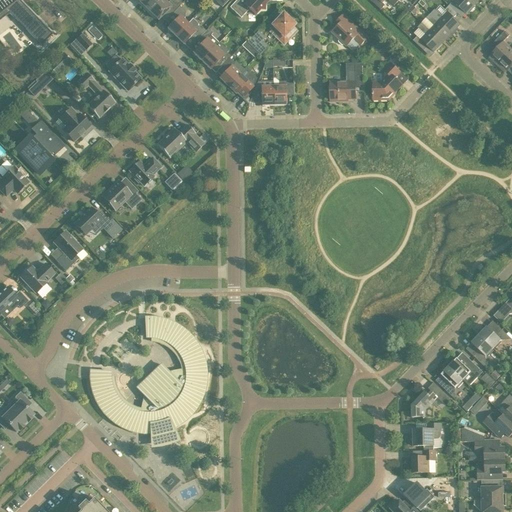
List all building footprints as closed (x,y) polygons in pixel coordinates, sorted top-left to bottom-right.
[(19,18),(25,25),(30,19),(12,2),(10,4),(7,0),(0,0),(0,12),(12,25),(19,18)] [(149,13),(161,0),(142,0),(139,3),(149,13)] [(172,15),(179,7),(181,5),(176,0),(171,0),(167,5),(161,0),(149,13),(158,21),(168,11),(172,15)] [(269,0),(237,0),(229,9),(240,19),(249,10),(255,16),(260,10),(264,10),(264,5),(269,0)] [(387,0),(394,6),(398,1),(396,0),(373,0),(372,2),(380,10),(385,6),(382,3),(384,0),(387,0)] [(466,14),(475,4),(469,0),(454,0),(453,2),(466,14)] [(187,25),(183,20),(185,18),(184,12),(179,7),(172,15),(177,19),(167,30),(175,38),(187,25)] [(430,14),(451,34),(460,24),(450,15),(445,19),(435,9),(430,14)] [(284,46),(292,37),(288,33),(295,26),(283,14),(271,26),(273,28),(269,32),(284,46)] [(442,43),(451,34),(430,14),(422,23),(442,43)] [(360,46),(367,39),(343,16),(338,21),(341,24),(332,33),(347,47),(354,40),(360,46)] [(198,40),(205,32),(200,27),(197,27),(197,24),(192,19),(187,25),(175,38),(183,46),(193,35),(198,40)] [(434,52),(442,43),(422,23),(417,28),(419,29),(414,34),(417,37),(413,41),(424,51),(428,47),(434,52)] [(34,40),(41,46),(52,35),(46,28),(34,40)] [(201,63),(215,48),(215,47),(219,43),(211,36),(212,34),(208,30),(205,32),(198,40),(202,44),(193,54),(201,63)] [(498,64),(510,51),(502,43),(509,36),(504,32),(495,42),(499,46),(489,56),(498,64)] [(86,50),(92,45),(82,34),(75,39),(86,50)] [(254,51),(261,43),(254,36),(247,44),(254,51)] [(221,68),(224,65),(229,59),(231,58),(226,54),(224,56),(215,48),(201,63),(210,71),(216,64),(221,68)] [(511,52),(510,51),(498,64),(507,72),(511,66),(511,52)] [(57,75),(71,61),(63,53),(49,66),(57,75)] [(121,61),(116,55),(105,65),(110,70),(109,72),(127,91),(141,79),(134,72),(135,71),(131,67),(130,67),(122,59),(121,61)] [(227,87),(240,75),(239,74),(244,69),(236,62),(234,64),(229,59),(224,65),(228,70),(219,80),(227,87)] [(330,103),(342,103),(342,101),(356,100),(356,79),(362,79),(362,63),(346,64),(346,83),(330,83),(330,103)] [(374,101),(389,101),(403,86),(395,79),(400,73),(391,64),(384,71),(388,75),(381,82),(373,83),(374,101)] [(103,91),(93,81),(94,81),(87,74),(77,83),(84,90),(88,86),(98,96),(87,107),(98,119),(104,113),(104,114),(109,109),(115,103),(103,91)] [(240,75),(227,87),(236,95),(248,83),(253,88),(256,82),(249,75),(245,80),(240,75)] [(273,79),(273,82),(273,107),(285,106),(285,88),(286,88),(286,83),(279,83),(275,79),(273,79)] [(261,107),(273,107),(273,82),(258,83),(254,93),(261,93),(261,107)] [(28,91),(34,97),(42,90),(36,83),(28,91)] [(78,116),(71,109),(59,120),(66,127),(62,130),(73,142),(80,136),(84,133),(84,132),(90,126),(79,114),(78,116)] [(54,155),(62,148),(39,123),(31,131),(35,135),(18,152),(32,167),(37,163),(41,168),(51,159),(46,154),(50,150),(54,155)] [(157,145),(169,159),(170,159),(170,158),(186,143),(196,153),(204,145),(198,138),(195,135),(196,134),(187,125),(186,125),(187,126),(178,134),(174,129),(173,129),(174,130),(157,145)] [(161,167),(152,158),(144,166),(139,162),(129,172),(134,177),(132,178),(138,184),(139,182),(143,186),(153,177),(152,176),(161,167)] [(187,165),(177,173),(183,181),(192,173),(187,165)] [(0,178),(0,190),(5,196),(13,189),(17,194),(28,183),(21,175),(13,168),(8,173),(2,178),(4,180),(2,181),(0,178)] [(171,190),(180,181),(173,173),(164,182),(171,190)] [(129,193),(119,182),(102,198),(114,211),(128,198),(135,206),(141,200),(131,190),(129,193)] [(90,209),(74,224),(77,227),(75,228),(81,234),(82,233),(85,236),(91,230),(99,222),(104,227),(114,238),(123,229),(113,218),(111,219),(109,222),(101,213),(98,215),(91,208),(90,209)] [(65,272),(79,259),(76,256),(82,250),(65,232),(54,243),(63,253),(55,261),(65,272)] [(54,274),(45,265),(37,273),(32,267),(30,269),(29,268),(28,268),(24,271),(24,273),(25,274),(20,278),(36,294),(47,283),(46,282),(54,274)] [(70,283),(73,279),(69,275),(65,279),(70,283)] [(14,295),(7,288),(0,294),(0,313),(1,314),(8,307),(12,311),(17,306),(20,309),(28,301),(18,292),(14,295)] [(511,302),(511,303),(509,300),(502,308),(508,313),(511,309),(511,302)] [(37,316),(42,311),(38,306),(33,311),(37,316)] [(197,346),(196,343),(192,339),(188,334),(186,332),(181,328),(176,325),(173,324),(171,323),(169,322),(166,321),(160,319),(154,318),(145,318),(145,320),(145,324),(146,336),(151,336),(151,338),(156,339),(155,342),(155,343),(159,344),(163,346),(167,348),(171,351),(174,354),(176,358),(178,361),(180,366),(181,370),(168,372),(161,365),(160,366),(157,369),(156,370),(153,373),(152,374),(149,377),(148,377),(145,380),(145,381),(141,384),(141,385),(138,388),(137,389),(143,396),(140,409),(137,408),(132,406),(129,404),(125,401),(122,398),(120,394),(117,390),(116,386),(115,381),(114,381),(114,382),(110,382),(110,377),(90,378),(90,380),(91,386),(92,392),(93,395),(94,397),(95,399),(96,402),(99,407),(103,412),(105,414),(109,419),(114,423),(116,424),(118,425),(118,426),(120,427),(123,428),(128,430),(134,432),(136,432),(137,430),(138,430),(143,431),(149,431),(151,431),(157,431),(158,433),(158,437),(159,439),(159,443),(160,446),(168,444),(171,443),(178,440),(179,442),(179,441),(178,439),(177,437),(175,431),(174,430),(173,428),(174,428),(179,425),(184,421),(186,419),(188,418),(188,417),(190,416),(192,414),(195,409),(199,404),(200,401),(202,395),(204,390),(205,387),(205,385),(205,384),(205,382),(206,379),(206,373),(205,367),(205,364),(203,358),(201,353),(200,350),(199,348),(198,348),(197,346)] [(480,336),(494,349),(501,341),(511,340),(511,339),(502,330),(496,336),(488,328),(480,336)] [(486,357),(494,349),(480,336),(472,344),(481,353),(475,359),(486,369),(486,357)] [(449,368),(463,381),(471,373),(483,372),(472,362),(466,368),(457,359),(449,368)] [(456,389),(463,381),(449,368),(442,376),(450,384),(444,390),(456,401),(456,389)] [(490,376),(495,381),(501,375),(496,371),(490,376)] [(490,387),(495,382),(486,373),(481,379),(490,387)] [(426,393),(412,407),(413,419),(426,418),(426,412),(435,402),(435,401),(438,398),(431,391),(428,395),(426,393)] [(446,406),(452,400),(443,392),(438,398),(446,406)] [(7,406),(25,424),(26,422),(27,423),(32,418),(31,418),(33,416),(24,406),(28,401),(20,393),(15,397),(16,398),(7,406)] [(504,416),(511,423),(511,397),(510,396),(501,405),(508,412),(504,416)] [(465,403),(460,408),(466,413),(471,408),(465,403)] [(23,426),(25,424),(7,406),(0,413),(0,425),(2,427),(6,423),(16,433),(18,431),(19,431),(24,427),(23,426)] [(511,435),(511,423),(504,416),(500,421),(493,414),(484,423),(501,439),(506,434),(510,438),(511,435)] [(428,431),(414,431),(414,434),(414,447),(424,447),(433,447),(434,447),(434,439),(438,439),(439,439),(440,438),(441,437),(441,436),(442,435),(442,432),(442,425),(428,425),(428,431)] [(478,462),(486,461),(506,461),(505,449),(500,449),(500,442),(485,442),(485,437),(464,429),(462,429),(462,442),(476,442),(476,455),(478,455),(478,462)] [(414,474),(430,474),(436,474),(436,452),(424,452),(425,458),(413,458),(414,474)] [(506,473),(506,461),(486,461),(486,469),(478,469),(478,481),(503,481),(503,473),(506,473)] [(42,485),(57,471),(51,465),(36,479),(42,485)] [(459,496),(458,479),(441,479),(441,490),(452,489),(452,496),(459,496)] [(482,502),(506,501),(506,495),(504,495),(504,481),(482,481),(482,502)] [(420,511),(435,498),(427,490),(425,492),(417,484),(405,496),(420,511)] [(104,511),(89,496),(72,511),(104,511)] [(482,511),(504,511),(504,507),(507,507),(506,501),(482,502),(482,511)] [(418,511),(415,509),(412,511),(409,511),(400,502),(397,504),(396,503),(393,507),(394,508),(391,510),(393,511),(418,511)]
